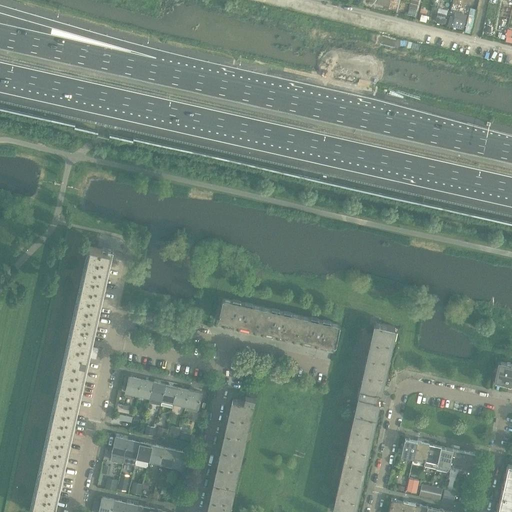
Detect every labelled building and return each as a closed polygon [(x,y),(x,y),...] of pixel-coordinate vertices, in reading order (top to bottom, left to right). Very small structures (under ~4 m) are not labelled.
[(422,4),(414,2),(413,11),(421,12),(422,4)] [(471,7),(466,31),(472,32),(477,8),(471,7)] [(461,14),(453,13),(451,22),(460,23),(461,14)] [(495,25),(492,37),(502,40),(505,27),(495,25)] [(113,251),(90,246),(31,511),(58,511),(60,507),(56,506),(89,358),(91,358),(94,347),(91,346),(113,251)] [(218,318),(255,327),(260,307),(222,298),(218,318)] [(301,316),(260,307),(255,327),(296,336),(301,316)] [(340,325),(301,316),(296,336),(336,345),(340,325)] [(334,511),(337,511),(353,511),(395,327),(377,323),(362,388),(359,387),(357,396),(360,396),(334,511)] [(494,379),(511,383),(511,363),(498,361),(494,379)] [(138,397),(142,379),(129,376),(126,392),(132,393),(131,395),(138,397)] [(149,399),(150,399),(154,381),(142,379),(138,397),(139,395),(150,397),(149,399)] [(154,381),(150,399),(149,403),(161,406),(161,402),(165,384),(154,381)] [(177,387),(165,384),(161,402),(162,402),(162,400),(174,403),(173,405),(177,387)] [(173,405),(185,407),(189,389),(177,387),(173,405)] [(201,392),(189,389),(185,407),(186,408),(185,409),(196,412),(197,408),(198,408),(201,392)] [(233,399),(207,511),(225,511),(248,411),(251,412),(253,404),(255,398),(245,396),(244,401),(233,399)] [(132,422),(133,416),(121,413),(119,419),(132,422)] [(147,425),(146,433),(155,435),(156,427),(147,425)] [(171,433),(179,435),(181,427),(173,425),(171,433)] [(158,434),(166,436),(168,429),(159,427),(158,434)] [(113,452),(125,455),(129,439),(116,436),(113,452)] [(417,441),(405,438),(401,455),(413,458),(417,441)] [(125,455),(137,457),(140,442),(129,439),(125,455)] [(429,444),(417,441),(413,458),(425,461),(429,444)] [(147,466),(148,460),(152,444),(140,442),(137,457),(135,463),(147,466)] [(164,447),(152,444),(148,460),(160,463),(164,447)] [(436,469),(437,464),(441,446),(429,444),(425,461),(424,466),(436,469)] [(453,449),(441,446),(437,464),(436,469),(448,472),(449,466),(453,449)] [(160,463),(172,466),(176,450),(164,447),(160,463)] [(449,466),(461,469),(465,452),(453,449),(449,466)] [(188,452),(176,450),(172,466),(184,469),(188,452)] [(477,455),(465,452),(461,469),(473,472),(477,455)] [(511,511),(511,464),(508,463),(496,511),(511,511)] [(121,473),(119,489),(128,490),(130,475),(121,473)] [(409,491),(417,492),(420,477),(411,476),(409,491)] [(106,487),(116,490),(119,479),(108,477),(106,487)] [(134,481),(132,492),(141,494),(144,483),(134,481)] [(431,491),(432,487),(427,486),(426,488),(422,487),(420,495),(430,497),(431,491)] [(454,503),(457,491),(445,487),(442,500),(454,503)] [(439,499),(441,493),(431,491),(430,497),(439,499)] [(112,511),(115,499),(103,497),(99,511),(112,511)] [(112,511),(124,511),(127,502),(115,499),(112,511)] [(400,511),(403,501),(391,499),(388,511),(400,511)] [(413,511),(415,504),(403,501),(400,511),(413,511)] [(136,511),(138,505),(127,502),(124,511),(136,511)]
